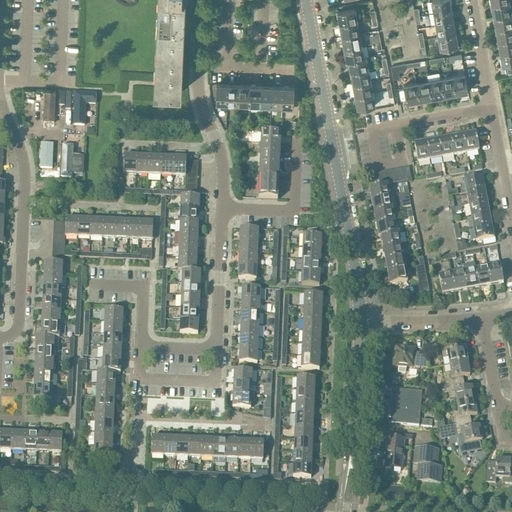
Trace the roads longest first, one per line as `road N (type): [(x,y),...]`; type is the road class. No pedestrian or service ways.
road 1 (tertiary): [(360,322),(306,0)]
road 2 (residential): [(0,339),(19,324),(23,202),(22,162),(5,118)]
road 3 (residential): [(223,208),(293,211),(295,136)]
road 4 (residential): [(223,208),(223,161),(192,69)]
road 5 (residential): [(223,208),(219,351)]
road 6 (residential): [(219,351),(216,382),(138,379),(140,348)]
road 7 (tertiary): [(350,452),(360,322)]
road 8 (residential): [(360,322),(481,319)]
